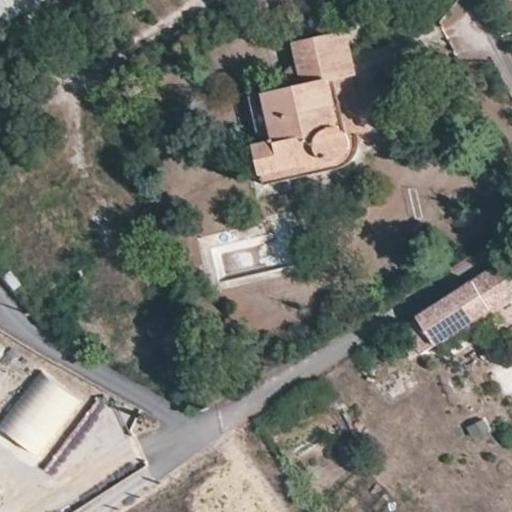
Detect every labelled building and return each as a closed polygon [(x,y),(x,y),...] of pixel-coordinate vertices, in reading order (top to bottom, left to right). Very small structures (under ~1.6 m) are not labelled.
[(0,0),(0,24),(40,0),(0,0)] [(355,74),(346,31),(293,44),(301,85),(263,94),(273,139),(258,143),(254,144),(261,173),(327,159),(331,159),(336,160),(341,158),(349,152),(351,142),(349,134),(344,129),(338,126),(328,80),(355,74)] [(273,139),(263,94),(247,98),(258,143),(273,139)] [(402,325),(420,351),(435,343),(435,344),(511,296),(511,270),(504,259),(402,325)] [(372,379),(380,396),(420,377),(412,361),(372,379)] [(0,420),(0,426),(35,457),(82,404),(43,371),(0,420)]
